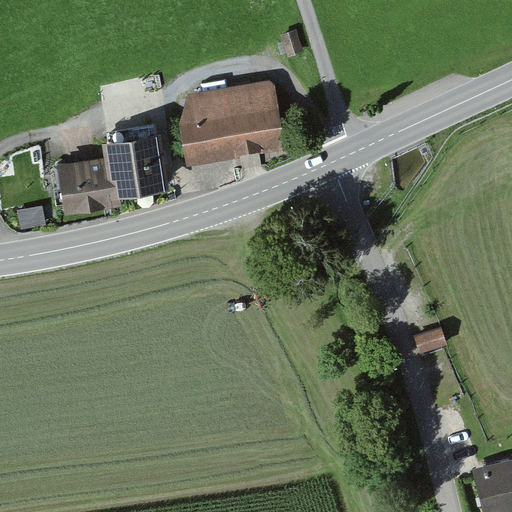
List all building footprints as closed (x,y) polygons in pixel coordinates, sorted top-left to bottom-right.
[(281,32),(289,55),(304,50),(296,27),(281,32)] [(182,119),(190,165),(289,148),(277,80),(190,94),(182,119)] [(164,131),(104,139),(107,158),(60,163),(66,214),(117,208),(115,195),(171,188),(164,131)] [(44,208),(18,213),(21,231),(47,225),(44,208)] [(444,325),(418,335),(426,355),(451,345),(444,325)] [(511,511),(511,459),(475,470),(485,511),(511,511)]
